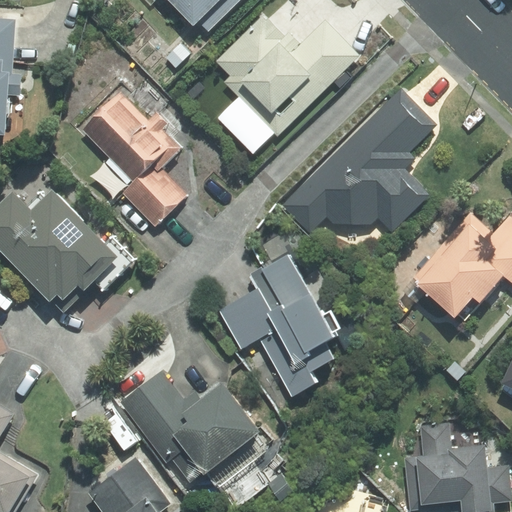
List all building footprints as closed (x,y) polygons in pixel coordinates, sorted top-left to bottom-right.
[(172,0),(194,22),(197,18),(208,30),(238,0),(172,0)] [(278,135),(361,53),(327,18),(297,47),(268,17),(267,19),(263,14),(217,60),(231,74),(224,81),(278,135)] [(13,68),(16,19),(0,18),(0,131),(9,132),(13,68)] [(178,67),(192,53),(183,42),(168,57),(178,67)] [(204,86),(194,76),(180,90),(190,100),(204,86)] [(402,87),(283,205),(311,233),(328,216),(330,217),(335,223),(373,223),(380,218),(394,231),(432,193),(407,169),(418,158),(412,152),(439,125),(402,87)] [(151,120),(124,93),(85,132),(137,184),(126,195),(158,227),(191,194),(164,168),(184,147),(166,129),(171,124),(159,112),(151,120)] [(15,187),(0,202),(0,244),(64,310),(96,278),(95,278),(120,253),(54,184),(32,205),(15,187)] [(511,280),(511,217),(497,234),(474,213),(414,277),(456,316),(476,295),(483,301),(507,275),(511,280)] [(292,253),(266,268),(271,277),(260,284),(262,288),(224,309),(245,348),(264,338),(296,395),(321,382),(315,370),(338,357),(327,339),(338,333),(292,253)] [(416,324),(406,314),(399,322),(408,331),(416,324)] [(466,370),(455,360),(447,368),(458,378),(466,370)] [(511,364),(503,383),(511,386),(511,364)] [(165,368),(123,399),(170,460),(175,456),(194,480),(263,426),(225,378),(203,395),(198,389),(187,398),(165,368)] [(0,511),(14,511),(38,473),(0,451),(0,433),(13,412),(0,404),(0,511)] [(455,428),(423,428),(422,456),(412,456),(411,505),(468,506),(468,511),(497,511),(498,503),(511,503),(511,455),(494,455),(494,448),(455,447),(455,428)] [(161,511),(160,511),(172,502),(138,455),(90,491),(105,511),(161,511)] [(293,487),(282,473),(269,483),(281,497),(293,487)]
